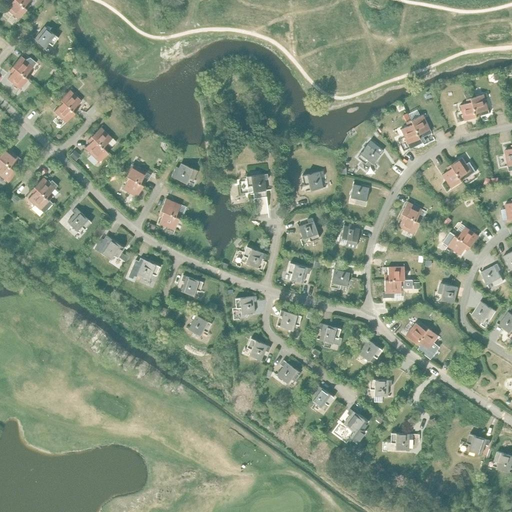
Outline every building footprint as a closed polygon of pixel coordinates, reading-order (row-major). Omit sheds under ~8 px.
[(27,9),(15,0),(8,0),(11,2),(6,8),(18,19),(27,9)] [(15,0),(27,9),(30,5),(28,3),(30,0),(15,0)] [(45,26),(34,39),(45,47),(48,43),(52,45),(58,38),(45,26)] [(21,56),(13,66),(28,79),(31,74),(29,72),(33,66),(36,63),(30,57),(27,61),(21,56)] [(28,79),(13,66),(9,70),(12,73),(7,78),(20,89),(28,79)] [(70,90),(61,99),(75,113),(79,109),(76,106),(81,101),(70,90)] [(472,98),(477,117),(483,115),(490,113),(489,110),(484,94),(472,98)] [(477,117),(472,98),(467,99),(468,103),(460,105),(465,120),(477,117)] [(75,113),(61,99),(57,103),(60,105),(54,111),(66,122),(75,113)] [(420,138),(422,142),(424,141),(422,137),(431,132),(422,115),(411,120),(420,138)] [(410,148),(422,142),(420,138),(411,120),(406,123),(408,126),(401,129),(408,144),(410,148)] [(101,127),(91,136),(106,150),(109,146),(107,144),(112,138),(101,127)] [(106,150),(91,136),(88,140),(90,142),(85,148),(99,162),(108,152),(106,150)] [(370,141),(357,157),(365,164),(368,160),(373,164),(381,153),(383,151),(377,145),(375,147),(374,145),(375,144),(370,141)] [(0,153),(0,158),(13,169),(16,165),(13,163),(18,157),(6,147),(0,153)] [(75,151),(71,155),(75,159),(79,155),(75,151)] [(462,157),(452,164),(463,180),(467,178),(476,172),(470,162),(467,164),(462,157)] [(16,172),(13,169),(0,158),(0,175),(8,182),(16,172)] [(174,169),(171,176),(174,178),(186,183),(189,178),(193,180),(197,170),(181,163),(178,170),(174,169)] [(132,164),(126,175),(143,185),(146,181),(147,182),(151,175),(132,164)] [(463,180),(452,164),(447,167),(449,170),(443,174),(452,188),(463,180)] [(323,171),(302,175),(304,185),(308,184),(310,190),(323,187),(320,177),(324,176),(323,171)] [(246,180),(238,181),(240,193),(266,190),(264,179),(268,179),(267,174),(246,176),(246,180)] [(143,185),(126,175),(123,180),(127,182),(123,188),(137,196),(143,185)] [(34,187),(49,200),(53,196),(50,193),(57,185),(52,180),(49,183),(43,177),(34,187)] [(353,184),(350,197),(356,198),(354,203),(364,205),(368,188),(353,184)] [(49,200),(34,187),(31,190),(33,193),(28,199),(40,209),(44,213),(53,203),(49,200)] [(14,195),(11,199),(16,203),(19,199),(14,195)] [(160,210),(179,218),(181,213),(177,211),(180,204),(166,198),(160,210)] [(407,202),(401,213),(419,222),(421,217),(418,216),(421,209),(407,202)] [(75,214),(67,222),(77,231),(81,226),(84,229),(91,222),(76,207),(72,211),(75,214)] [(179,218),(160,210),(158,215),(162,216),(159,223),(174,230),(179,218)] [(419,222),(401,213),(399,218),(402,219),(398,226),(413,234),(419,222)] [(308,223),(298,226),(302,239),(308,237),(309,241),(319,237),(312,217),(307,219),(308,223)] [(343,225),(340,237),(346,239),(345,245),(355,247),(359,228),(343,225)] [(455,235),(471,246),(479,236),(465,226),(461,233),(458,231),(455,235)] [(471,246),(455,235),(448,246),(461,255),(465,248),(468,251),(471,246)] [(101,239),(95,248),(111,259),(114,254),(118,256),(126,261),(128,257),(121,252),(124,248),(106,236),(103,240),(101,239)] [(246,246),(243,256),(247,257),(245,263),(257,268),(261,258),(264,259),(266,254),(246,246)] [(511,251),(503,256),(511,270),(511,269),(511,251)] [(135,260),(128,276),(133,279),(134,276),(136,277),(137,274),(149,279),(151,274),(156,275),(160,266),(140,258),(138,262),(135,260)] [(290,263),(287,272),(291,274),(290,279),(302,283),(305,272),(309,273),(310,268),(290,263)] [(495,265),(481,272),(487,284),(492,281),(494,285),(503,281),(498,271),(501,269),(498,264),(495,265)] [(334,266),(329,287),(339,289),(340,284),(346,285),(349,273),(338,270),(339,267),(334,266)] [(384,274),(384,280),(404,279),(404,267),(388,267),(388,274),(384,274)] [(184,281),(181,291),(193,295),(195,290),(200,291),(203,282),(183,275),(181,280),(184,281)] [(404,279),(384,280),(385,292),(382,292),(382,297),(393,297),(393,292),(401,292),(401,285),(404,285),(404,279)] [(441,283),(438,293),(443,294),(441,300),(454,303),(458,287),(441,283)] [(256,296),(235,298),(236,308),(240,308),(241,314),(254,312),(253,301),(257,301),(256,296)] [(481,301),(472,314),(483,322),(486,317),(490,319),(496,311),(481,301)] [(161,307),(158,313),(164,315),(166,309),(161,307)] [(280,310),(279,315),(282,316),(280,326),(292,330),(294,324),(298,325),(301,315),(280,310)] [(511,314),(508,312),(499,325),(510,332),(511,329),(511,314)] [(193,320),(188,329),(200,335),(203,330),(207,332),(211,323),(192,313),(190,318),(193,320)] [(320,323),(318,328),(322,329),(319,339),(332,343),(333,337),(338,338),(340,329),(320,323)] [(405,335),(415,343),(428,328),(423,325),(421,327),(415,323),(405,335)] [(428,328),(415,343),(420,347),(422,344),(428,348),(438,336),(428,328)] [(364,344),(358,353),(369,360),(372,355),(376,358),(382,350),(365,337),(361,342),(364,344)] [(250,338),(246,347),(251,349),(248,355),(260,360),(265,350),(268,352),(270,347),(250,338)] [(283,366),(276,375),(287,383),(291,378),(294,381),(300,372),(283,360),(280,364),(283,366)] [(369,379),(369,389),(374,389),(374,395),(387,396),(387,385),(391,385),(391,380),(369,379)] [(316,391),(310,399),(320,407),(324,402),(327,405),(333,397),(316,384),(313,389),(316,391)] [(337,404),(333,410),(337,413),(341,407),(337,404)] [(350,415),(343,424),(352,431),(352,432),(349,436),(357,442),(364,432),(361,429),(367,422),(350,409),(347,413),(350,415)] [(391,432),(390,443),(395,443),(394,449),(407,450),(408,439),(412,439),(412,434),(391,432)] [(470,433),(466,443),(471,444),(469,450),(481,454),(485,444),(488,445),(490,440),(470,433)] [(511,455),(497,451),(494,461),(498,462),(496,468),(509,472),(511,462),(511,455)]
